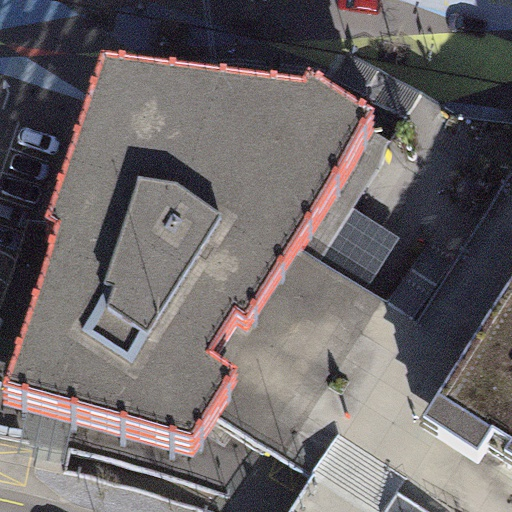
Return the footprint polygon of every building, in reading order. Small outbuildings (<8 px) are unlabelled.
[(309,119),(107,89),(50,259),(61,262),(2,420),(194,466),(219,427),(238,397),(214,382),(239,342),(250,349),(306,263),(341,208),(381,147),(314,108),(309,119)] [(511,190),(494,219),(511,230),(511,190)] [(362,298),(396,244),(341,208),(306,263),(362,298)] [(240,440),(338,282),(306,263),(250,349),(239,342),(214,382),(238,397),(219,427),(240,440)] [(511,319),(431,447),(484,480),(493,467),(511,479),(511,319)]
